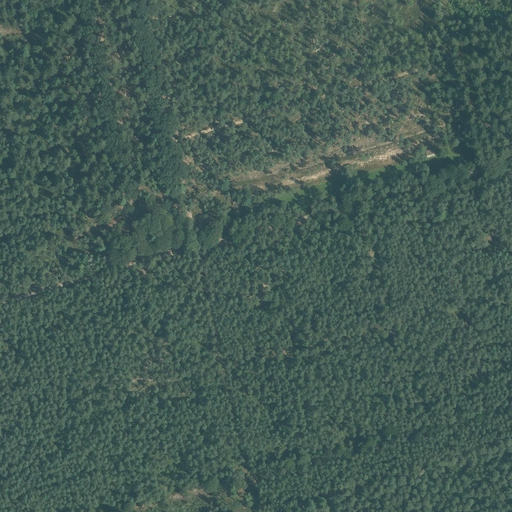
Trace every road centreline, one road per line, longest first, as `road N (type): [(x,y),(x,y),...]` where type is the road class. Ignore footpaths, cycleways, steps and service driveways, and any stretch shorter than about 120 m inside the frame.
road 1 (track): [(0,303),(511,160)]
road 2 (track): [(198,246),(174,140),(446,60),(451,43),(440,0)]
